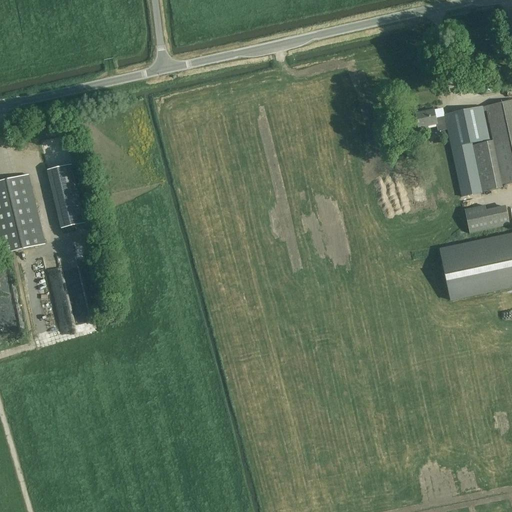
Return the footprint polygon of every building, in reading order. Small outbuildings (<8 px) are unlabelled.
[(478,84),(482,96),(494,93),(490,80),(478,84)] [(438,132),(448,130),(461,197),(500,189),(491,142),(472,146),(472,144),(489,141),(483,112),(487,111),(503,186),(511,184),(511,101),(444,116),(445,117),(436,119),(434,111),(416,115),(419,128),(436,125),(438,132)] [(85,224),(73,175),(71,166),(48,171),(61,229),(85,224)] [(45,246),(31,186),(28,176),(0,182),(0,251),(1,256),(45,246)] [(464,210),(469,233),(469,235),(510,226),(505,207),(486,211),(485,206),(464,210)] [(511,234),(455,246),(439,250),(450,302),(511,289),(511,234)] [(74,327),(90,324),(73,246),(58,249),(59,253),(44,256),(60,329),(74,326),(74,327)]
